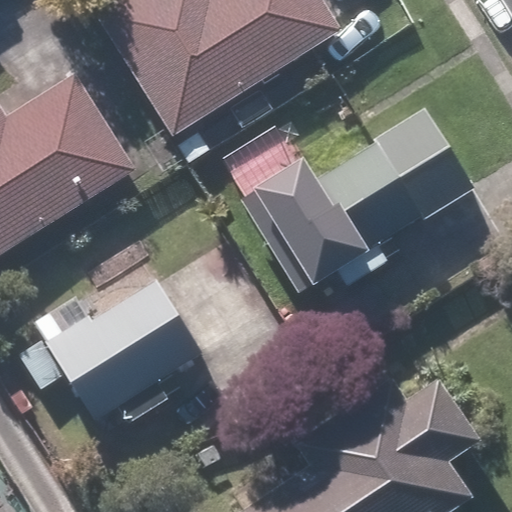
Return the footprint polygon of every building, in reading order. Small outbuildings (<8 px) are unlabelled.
[(112,0),(86,16),(161,144),(337,41),(313,0),(112,0)] [(0,256),(132,175),(71,77),(1,121),(0,119),(0,256)] [(310,290),(327,279),(338,298),(383,272),(371,253),(470,195),(425,117),(305,188),(292,166),(251,190),(310,290)] [(23,327),(35,349),(14,361),(35,400),(57,389),(78,428),(106,413),(117,434),(166,407),(155,387),(199,363),(153,286),(87,325),(74,300),(23,327)] [(459,511),(468,507),(442,467),(472,448),(432,384),(399,405),(387,386),(207,501),(213,511),(459,511)]
